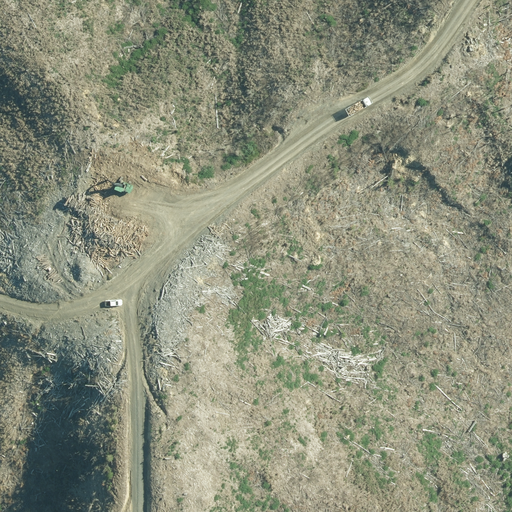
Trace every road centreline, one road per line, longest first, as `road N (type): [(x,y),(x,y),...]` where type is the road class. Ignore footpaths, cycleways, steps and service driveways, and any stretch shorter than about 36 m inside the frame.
road 1 (track): [(0,311),(106,302),(142,285),(292,104),(459,25),(466,0)]
road 2 (track): [(129,291),(142,413),(140,511)]
